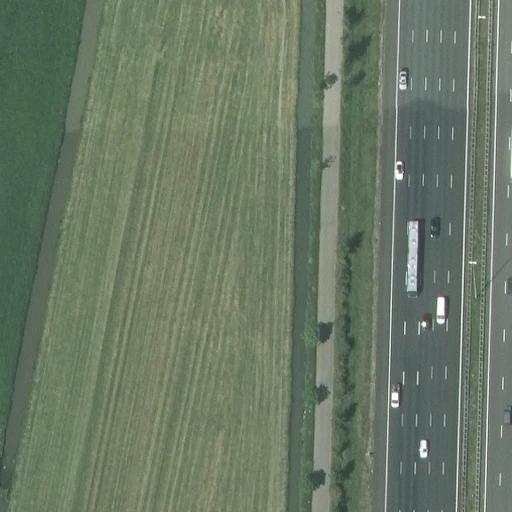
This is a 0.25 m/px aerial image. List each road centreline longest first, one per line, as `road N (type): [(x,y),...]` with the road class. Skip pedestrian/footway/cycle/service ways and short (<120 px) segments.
road 1 (motorway): [(435,0),(421,511)]
road 2 (unclassified): [(319,511),(331,0)]
